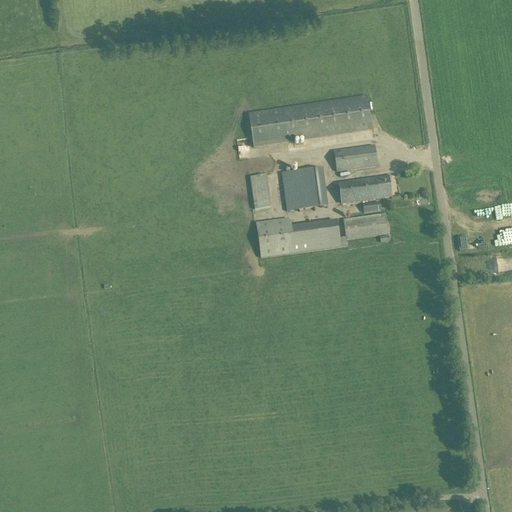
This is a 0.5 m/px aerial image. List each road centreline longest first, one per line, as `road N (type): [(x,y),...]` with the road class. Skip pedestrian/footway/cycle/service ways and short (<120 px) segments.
road 1 (unclassified): [(489,495),(420,0)]
road 2 (unclassified): [(321,511),(489,495)]
